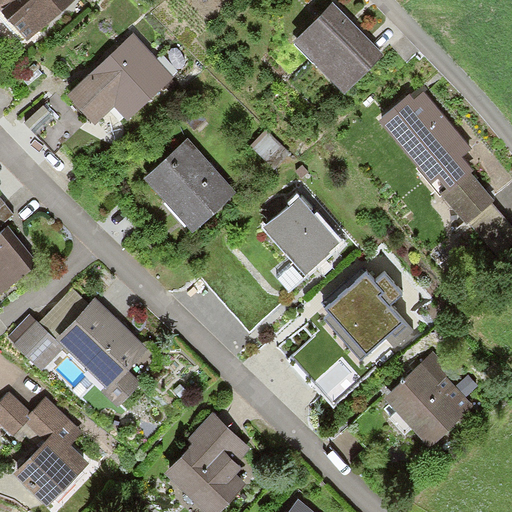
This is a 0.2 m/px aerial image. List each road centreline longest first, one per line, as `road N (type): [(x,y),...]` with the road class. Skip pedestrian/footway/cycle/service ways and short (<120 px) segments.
road 1 (residential): [(0,142),(381,511)]
road 2 (residential): [(511,141),(379,0)]
